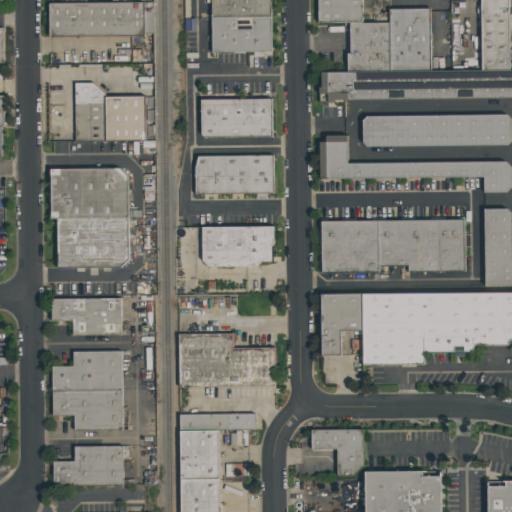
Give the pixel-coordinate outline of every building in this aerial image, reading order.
[(213,0),(273,0),(273,18),(213,19),(213,0)] [(320,0),(321,25),(352,25),(365,25),(365,0),(320,0)] [(483,0),(511,0),(511,73),(484,73),(483,0)] [(142,2),(142,35),(49,37),(49,4),(142,2)] [(392,12),(432,11),(433,73),(393,73),(392,24),(392,12)] [(213,19),(214,54),(273,54),(273,18),(213,19)] [(352,25),(365,25),(392,24),(393,73),(349,74),(349,55),(352,55),(352,25)] [(74,83),(90,83),(106,98),(144,97),(145,138),(75,139),(74,83)] [(203,102),(273,101),(273,139),(203,139),(203,102)] [(364,116),(364,147),(511,145),(511,114),(364,116)] [(484,177),(484,192),(511,192),(511,161),(348,163),(348,135),(320,135),(321,179),(484,177)] [(197,157),(271,156),(271,195),(194,195),(194,168),(197,157)] [(49,219),(48,171),(118,170),(128,177),(128,218),(49,219)] [(485,282),(511,281),(511,255),(511,209),(484,209),(485,282)] [(127,219),(128,261),(120,269),(57,270),(56,220),(127,219)] [(319,224),(462,222),(463,271),(408,272),(408,267),(377,267),(377,273),(320,273),(319,224)] [(201,229),(272,228),(273,245),(271,249),(271,264),(259,264),(255,268),(208,268),(201,262),(201,229)] [(511,347),(472,347),(473,352),(463,353),(463,349),(453,349),(453,353),(423,354),(424,366),(362,367),(361,333),(360,296),(511,293),(511,347)] [(361,333),(339,333),(339,357),(320,357),(319,296),(360,296),(361,333)] [(53,301),(122,301),(122,337),(75,337),(75,323),(54,323),(53,301)] [(181,337),(235,337),(236,351),(277,351),(277,389),(181,389),(181,337)] [(55,394),(123,393),(123,354),(75,354),(75,369),(54,369),(55,394)] [(55,394),(55,417),(76,417),(76,432),(124,431),(123,393),(55,394)] [(231,417),(181,418),(182,433),(220,433),(232,433),(231,417)] [(231,417),(256,417),(256,432),(232,433),(231,417)] [(310,432),(362,431),(363,467),(353,477),(336,477),(336,452),(310,452),(310,432)] [(182,433),(182,511),(221,511),(220,433),(182,433)] [(55,489),(124,488),(124,449),(76,450),(76,464),(55,464),(55,489)] [(363,511),(363,473),(422,473),(422,479),(440,479),(440,511),(363,511)] [(511,483),(511,511),(486,511),(486,489),(505,489),(505,484),(511,483)]
